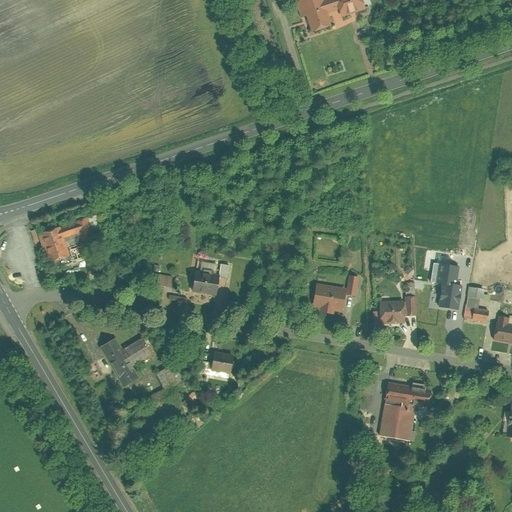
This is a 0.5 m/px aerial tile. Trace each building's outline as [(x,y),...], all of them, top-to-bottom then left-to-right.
[(292,0),(306,35),(334,26),(335,30),(358,22),(355,14),(366,10),(362,0),(292,0)] [(98,213),(88,216),(93,231),(103,227),(98,213)] [(59,227),(39,233),(49,263),(70,256),(64,238),(76,234),(79,243),(95,237),(93,231),(88,216),(76,220),(77,224),(60,229),(59,227)] [(64,238),(70,256),(82,252),(79,243),(76,234),(64,238)] [(461,267),(434,264),(432,283),(441,284),(439,309),(457,310),(461,267)] [(220,265),(218,277),(226,278),(228,266),(220,265)] [(407,267),(402,272),(409,279),(414,273),(407,267)] [(218,277),(194,273),(192,292),(215,295),(218,277)] [(172,277),(155,274),(153,286),(170,289),(172,277)] [(358,276),(348,275),(346,286),(345,295),(356,296),(358,276)] [(346,286),(314,282),(311,307),(319,308),(318,312),(332,314),(332,311),(343,312),(345,295),(346,286)] [(417,314),(415,283),(403,284),(403,302),(404,315),(417,314)] [(463,319),(472,321),(474,307),(478,308),(480,298),(489,300),(490,294),(486,294),(486,289),(468,286),(463,319)] [(403,302),(377,302),(378,325),(404,324),(404,315),(403,302)] [(478,308),(474,307),(472,321),(487,323),(489,310),(478,308)] [(509,316),(500,315),(495,339),(511,341),(511,324),(508,323),(509,316)] [(114,336),(98,346),(123,388),(141,379),(132,365),(151,355),(140,337),(120,348),(114,336)] [(234,355),(212,351),(208,372),(231,376),(234,355)] [(172,364),(155,373),(163,388),(149,395),(160,416),(180,405),(172,391),(184,385),(172,364)] [(377,374),(365,372),(358,411),(371,413),(377,374)] [(431,389),(387,380),(377,434),(407,440),(414,404),(428,407),(431,389)] [(458,388),(451,385),(446,400),(452,403),(454,398),(458,400),(460,394),(456,393),(458,388)] [(511,398),(509,413),(505,413),(502,433),(506,434),(505,440),(511,440),(511,398)]
